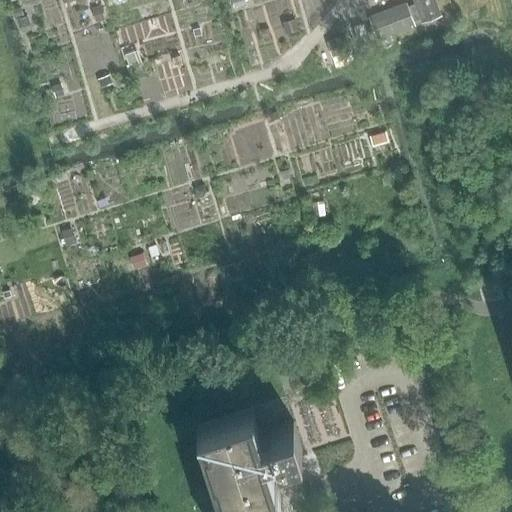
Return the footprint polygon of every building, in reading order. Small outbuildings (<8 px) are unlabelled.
[(433,0),(412,0),(414,3),(369,20),(377,39),(440,15),(433,0)] [(91,8),(95,21),(104,19),(100,6),(91,8)] [(19,7),(11,10),(14,17),(21,15),(19,7)] [(157,13),(155,7),(149,8),(151,15),(157,13)] [(18,19),(22,31),(30,29),(26,16),(18,19)] [(282,23),(284,32),(297,28),(294,20),(282,23)] [(199,28),(192,29),(194,36),(201,34),(199,28)] [(340,46),(324,52),(329,68),(345,62),(340,46)] [(136,60),(133,52),(124,55),(127,64),(136,60)] [(182,65),(179,56),(171,58),(174,67),(182,65)] [(97,78),(99,86),(111,84),(109,75),(97,78)] [(52,86),(54,93),(62,91),(59,83),(52,86)] [(268,114),(271,121),(278,118),(275,111),(268,114)] [(369,136),(372,145),(387,141),(385,132),(369,136)] [(288,169),(280,172),(282,179),(290,177),(288,169)] [(197,198),(203,196),(205,191),(204,186),(194,188),(197,198)] [(320,236),(325,249),(333,246),(329,233),(320,236)] [(158,253),(155,245),(147,247),(150,255),(158,253)] [(289,252),(277,257),(282,270),(294,265),(289,252)] [(145,264),(142,253),(134,256),(138,267),(145,264)] [(53,278),(55,284),(61,287),(67,286),(64,275),(53,278)] [(283,511),(266,457),(301,446),(293,420),(270,428),(268,425),(267,423),(264,421),(261,420),(258,420),(256,420),(252,408),(196,425),(223,511),(283,511)]
